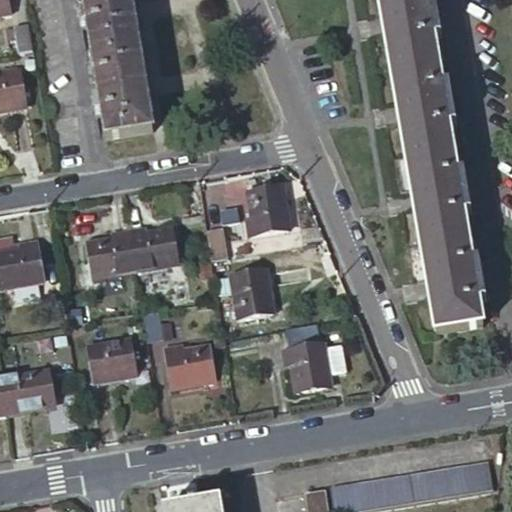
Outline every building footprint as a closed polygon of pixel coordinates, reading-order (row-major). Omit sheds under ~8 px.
[(2,10),(9,9),(7,0),(0,0),(0,18),(3,18),(2,10)] [(100,104),(107,143),(154,134),(131,0),(82,0),(83,3),(76,4),(78,16),(85,15),(98,91),(91,92),(93,105),(100,104)] [(379,0),(437,337),(484,329),(480,304),(486,303),(479,264),(473,266),(465,217),(471,216),(464,176),(458,177),(450,128),(456,127),(450,88),(443,89),(435,40),(441,39),(434,0),(429,0),(428,0),(379,0)] [(11,16),(9,9),(2,10),(3,18),(11,16)] [(14,30),(18,57),(34,54),(30,27),(14,30)] [(0,78),(0,114),(27,110),(21,75),(0,78)] [(283,190),(276,191),(277,199),(285,198),(283,190)] [(277,199),(276,191),(249,195),(253,222),(241,224),(244,241),(291,233),(285,198),(277,199)] [(130,235),(136,275),(172,269),(170,261),(178,259),(174,234),(148,238),(147,232),(130,235)] [(102,281),(136,275),(130,235),(113,238),(114,244),(88,248),(93,274),(100,273),(102,281)] [(209,237),(213,264),(228,262),(224,235),(209,237)] [(0,283),(7,282),(8,291),(44,284),(37,243),(20,246),(21,252),(0,255),(0,283)] [(170,261),(172,269),(180,267),(178,259),(170,261)] [(94,283),(102,281),(100,273),(93,274),(94,283)] [(240,323),(266,319),(265,310),(272,309),(266,274),(232,280),(240,323)] [(0,290),(0,292),(8,291),(7,282),(0,283),(0,290)] [(265,310),(266,319),(274,317),(272,309),(265,310)] [(179,340),(174,311),(160,314),(165,343),(179,340)] [(164,343),(160,314),(143,317),(147,345),(164,343)] [(292,371),(296,397),(331,391),(324,347),(321,347),(318,328),(285,334),(289,353),(283,354),(286,371),(292,371)] [(88,351),(93,385),(137,378),(132,344),(88,351)] [(165,354),(172,393),(216,385),(210,351),(182,355),(182,351),(165,354)] [(50,375),(0,383),(0,389),(4,418),(47,411),(45,403),(54,401),(50,375)] [(45,403),(47,411),(55,409),(54,401),(45,403)] [(337,511),(378,511),(498,492),(493,464),(334,491),(337,511)] [(310,496),(312,511),(330,511),(328,494),(310,496)]
